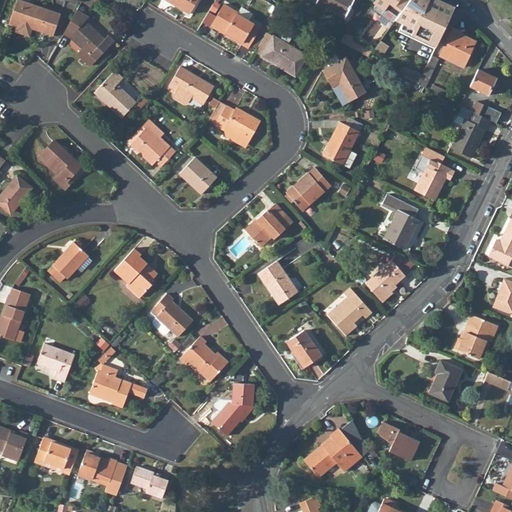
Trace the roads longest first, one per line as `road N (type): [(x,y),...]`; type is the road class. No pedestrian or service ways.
road 1 (residential): [(156,32),(181,38),(273,94),(290,122),(281,160),(183,243)]
road 2 (residential): [(511,138),(451,263),(343,376)]
road 3 (residential): [(183,243),(302,413)]
road 4 (residential): [(0,390),(156,446),(171,431)]
road 5 (residential): [(31,87),(150,212)]
road 6 (residential): [(0,263),(66,218),(150,212)]
road 7 (residential): [(453,432),(432,482),(467,497),(489,449)]
road 8 (residential): [(453,432),(343,376)]
